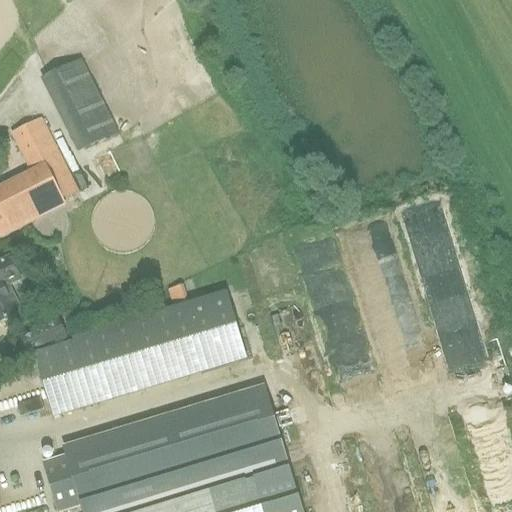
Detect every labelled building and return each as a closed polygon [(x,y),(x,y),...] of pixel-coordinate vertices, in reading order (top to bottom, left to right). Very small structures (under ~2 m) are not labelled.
[(120,135),(82,61),(39,82),(76,156),(120,135)] [(19,155),(30,173),(0,188),(0,241),(64,207),(60,200),(78,191),(41,119),(10,135),(14,146),(19,155)] [(333,243),(303,251),(325,337),(345,331),(348,342),(359,339),(333,243)] [(34,254),(28,244),(10,252),(17,262),(34,254)] [(255,262),(260,285),(287,279),(282,257),(255,262)] [(22,281),(9,258),(0,263),(0,323),(21,312),(8,288),(22,281)] [(227,291),(73,338),(74,343),(36,355),(54,417),(249,360),(227,291)] [(60,332),(20,352),(22,357),(64,338),(60,332)] [(50,462),(47,463),(45,463),(59,511),(62,511),(82,506),(83,511),(300,511),(288,468),(264,388),(64,447),(67,457),(53,461),(50,462)]
